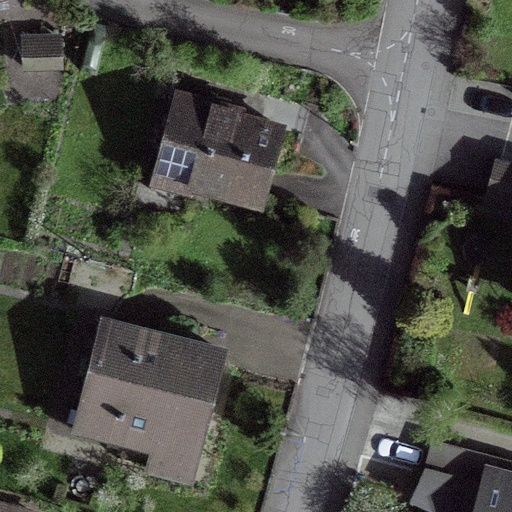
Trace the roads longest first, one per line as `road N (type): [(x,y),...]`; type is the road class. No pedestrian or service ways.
road 1 (residential): [(297,511),(408,68)]
road 2 (residential): [(124,0),(141,12),(408,68)]
